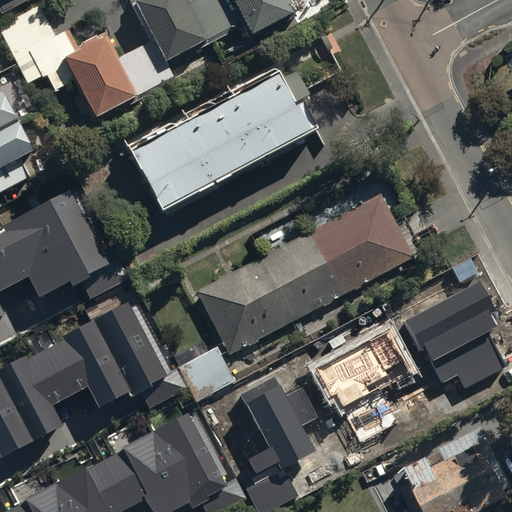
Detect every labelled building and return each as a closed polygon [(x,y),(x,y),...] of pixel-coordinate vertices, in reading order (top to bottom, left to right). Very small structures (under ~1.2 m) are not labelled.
[(0,0),(0,5),(3,11),(23,0),(22,0),(0,0)] [(38,7),(0,27),(0,31),(28,85),(45,75),(55,93),(76,82),(97,119),(136,98),(139,102),(175,82),(164,63),(203,42),(205,45),(242,25),(249,38),(292,15),(283,0),(195,0),(188,4),(185,0),(131,0),(129,1),(151,41),(119,58),(106,33),(76,48),(68,32),(55,39),(38,7)] [(274,82),(129,160),(158,216),(312,133),(298,105),(304,102),(291,77),(276,86),(274,82)] [(0,192),(29,177),(20,160),(34,153),(3,94),(0,95),(0,192)] [(0,316),(4,314),(0,307),(0,291),(28,277),(39,298),(80,277),(91,298),(127,278),(115,254),(106,259),(70,192),(4,227),(6,231),(0,234),(0,316)] [(379,198),(196,295),(226,357),(411,260),(379,198)] [(165,257),(130,277),(142,296),(176,276),(165,257)] [(481,282),(404,323),(419,352),(424,350),(442,383),(458,375),(465,388),(506,366),(487,332),(498,326),(491,313),(496,311),(481,282)] [(133,303),(0,372),(0,454),(2,458),(64,425),(54,406),(88,388),(98,408),(128,393),(130,399),(140,394),(149,410),(186,391),(175,369),(169,372),(133,303)] [(398,422),(380,389),(412,372),(389,329),(316,368),(331,396),(337,393),(362,441),(398,422)] [(219,347),(180,367),(196,399),(236,379),(219,347)] [(275,376),(240,394),(269,448),(248,459),(257,474),(278,463),(281,469),(316,451),(302,425),(318,417),(302,387),(285,396),(275,376)] [(0,511),(110,511),(139,497),(150,511),(161,511),(183,501),(187,507),(194,503),(198,511),(214,511),(243,496),(232,475),(225,478),(191,415),(186,418),(182,411),(116,444),(117,447),(81,467),(79,463),(20,495),(21,499),(0,510),(0,511)] [(425,456),(403,468),(411,484),(385,497),(393,511),(480,511),(507,498),(503,491),(511,487),(480,428),(439,450),(444,460),(431,468),(425,456)] [(285,470),(247,490),(259,511),(267,511),(299,495),(285,470)]
